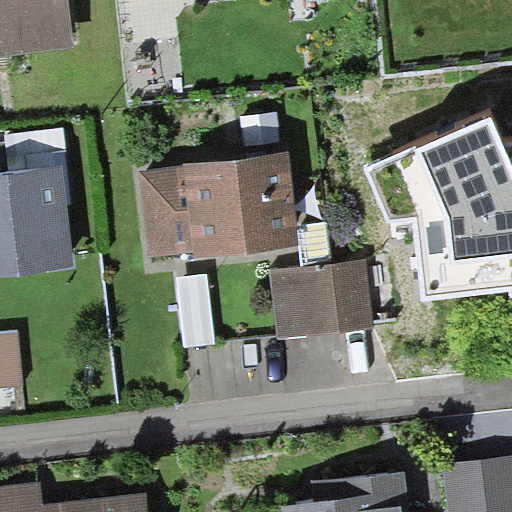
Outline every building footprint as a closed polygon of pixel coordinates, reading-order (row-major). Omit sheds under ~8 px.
[(0,0),(0,56),(77,49),(71,0),(0,0)] [(511,143),(502,144),(491,118),(368,170),(390,222),(416,219),(423,299),(507,288),(511,299),(511,143)] [(62,130),(4,137),(8,172),(0,172),(0,278),(79,269),(62,130)] [(296,245),(286,156),(185,166),(185,170),(143,174),(151,255),(193,251),(193,256),(296,245)] [(363,264),(271,273),(277,338),(370,328),(363,264)] [(209,274),(178,277),(185,346),(216,342),(209,274)] [(18,331),(0,332),(0,389),(23,387),(18,331)] [(511,511),(511,453),(444,462),(449,511),(511,511)] [(285,504),(285,511),(410,511),(407,473),(338,479),(314,481),(315,501),(285,504)] [(42,486),(0,490),(0,511),(146,511),(145,495),(73,502),(44,505),(42,486)]
